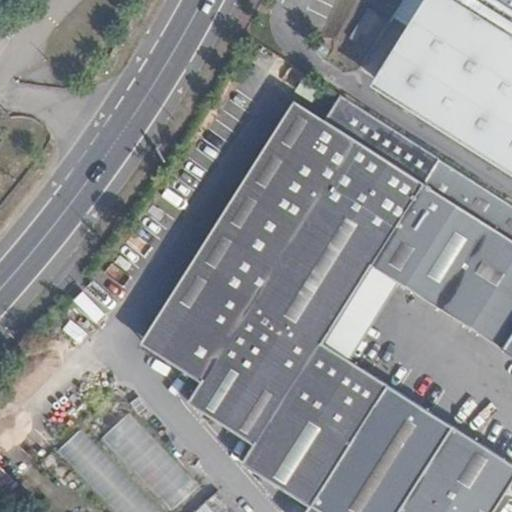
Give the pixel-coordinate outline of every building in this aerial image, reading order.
[(366,64),(409,92),(434,50),(420,42),(432,22),(511,70),(511,0),(349,0),(338,18),(379,44),(366,64)] [(511,204),(339,94),(323,120),(180,337),(175,335),(165,349),(204,374),(190,396),(256,440),(244,458),(310,502),(303,511),(493,511),(511,483),(511,464),(349,361),(323,344),(373,268),(399,284),(511,356),(511,204)] [(180,337),(323,120),(294,102),(143,334),(165,349),(175,335),(180,337)] [(349,361),(399,284),(373,268),(323,344),(349,361)] [(169,511),(199,485),(131,411),(101,437),(169,511)] [(113,511),(161,511),(84,428),(58,451),(113,511)] [(235,511),(219,492),(195,511),(235,511)]
